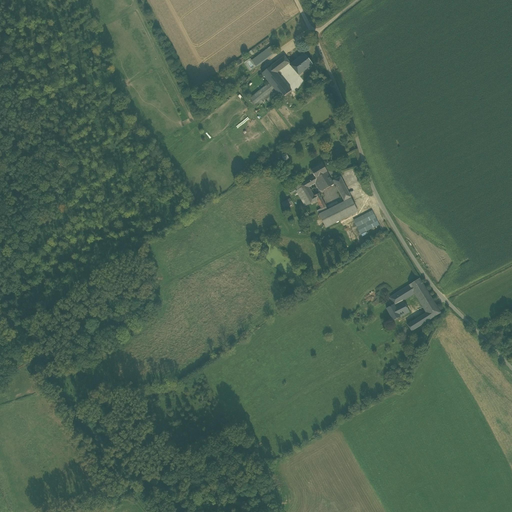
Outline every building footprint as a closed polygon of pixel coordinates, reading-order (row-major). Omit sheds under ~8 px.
[(268,49),(272,54),(276,51),(272,46),(268,49)] [(256,66),(272,54),(268,49),(252,60),(256,66)] [(290,65),(299,76),(312,64),(305,56),(304,54),(290,65)] [(279,60),(285,67),(290,63),(284,56),(279,60)] [(244,63),(250,71),(256,67),(250,58),(244,63)] [(285,67),(279,60),(276,62),(282,69),(285,67)] [(282,69),(276,62),(273,65),(278,72),(282,69)] [(262,74),(269,83),(250,99),(255,105),(258,103),(264,98),(274,89),(278,93),(282,98),(291,91),(280,76),(277,73),(278,72),(273,65),(262,74)] [(267,101),(278,93),(274,89),(264,98),(267,101)] [(311,171),(315,177),(316,179),(327,172),(322,164),(311,171)] [(327,172),(316,179),(314,183),(319,190),(322,192),(335,184),(334,181),(332,181),(327,172)] [(307,187),(314,183),(316,179),(315,177),(300,185),(301,187),(303,190),(307,187)] [(340,177),(334,181),(335,184),(337,187),(343,183),(340,177)] [(316,200),(318,202),(322,200),(319,193),(313,197),(307,187),(303,190),(301,187),(298,190),(299,191),(297,193),(305,206),(316,200)] [(338,190),(344,202),(351,199),(345,187),(338,190)] [(282,203),(285,209),(293,204),(290,199),(282,203)] [(358,212),(351,199),(344,202),(327,210),(319,214),(325,228),(358,212)] [(354,220),(357,227),(376,218),(372,211),(354,220)] [(251,246),(259,244),(261,241),(265,240),(269,241),(305,278),(306,282),(306,285),(305,287),(303,289),(298,288),(300,295),(341,265),(315,238),(300,215),(287,221),(251,246)] [(376,218),(357,227),(361,234),(366,231),(379,225),(376,218)] [(259,247),(259,244),(251,246),(300,295),(298,288),(266,257),(259,247)] [(415,294),(424,309),(434,303),(419,279),(409,285),(412,290),(415,294)] [(401,297),(412,290),(409,285),(389,298),(393,305),(396,309),(399,307),(402,312),(404,315),(409,312),(403,301),(401,297)] [(403,301),(415,294),(412,290),(401,297),(403,301)] [(424,309),(426,312),(436,306),(434,303),(424,309)] [(393,321),(400,317),(396,309),(393,305),(392,305),(386,308),(393,321)] [(440,313),(436,306),(426,312),(426,313),(407,325),(411,332),(440,313)] [(399,307),(396,309),(400,317),(404,315),(402,312),(399,307)]
